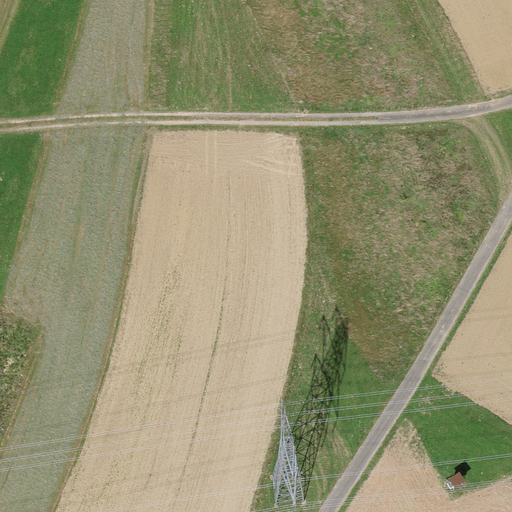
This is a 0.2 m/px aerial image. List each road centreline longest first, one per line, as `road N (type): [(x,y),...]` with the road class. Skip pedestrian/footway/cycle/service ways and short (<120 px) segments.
road 1 (track): [(0,127),(394,118),(511,104)]
road 2 (track): [(325,511),(415,379),(511,206)]
